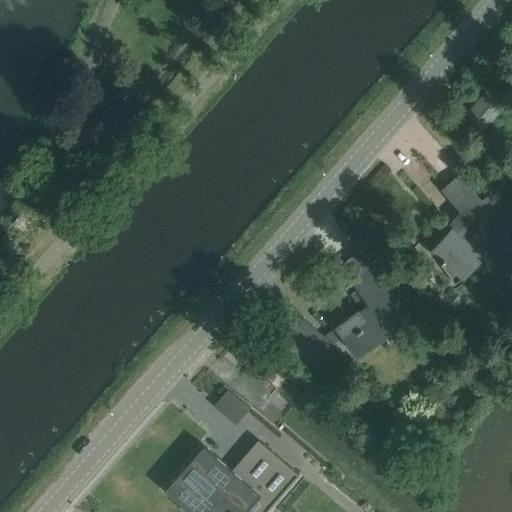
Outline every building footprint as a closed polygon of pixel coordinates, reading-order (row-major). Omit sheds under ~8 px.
[(505,101),(490,88),(468,114),(483,127),(505,101)] [(449,225),(466,240),(491,212),(459,174),(443,187),(462,210),(449,225)] [(483,254),(466,240),(449,225),(431,246),(443,257),(441,259),(444,263),(447,259),(452,264),(447,270),(457,281),(467,273),(483,254)] [(410,318),(363,250),(342,265),(359,290),(352,295),(359,305),(367,300),(372,307),(362,314),(359,310),(337,325),(338,326),(325,335),(303,317),(283,341),(282,342),(312,367),(335,340),(343,334),(357,354),(410,318)] [(268,367),(261,375),(270,383),(277,375),(268,367)] [(190,511),(245,511),(260,495),(272,506),(300,474),(263,443),(237,473),(207,447),(204,444),(181,470),(165,490),(182,504),(190,511)]
